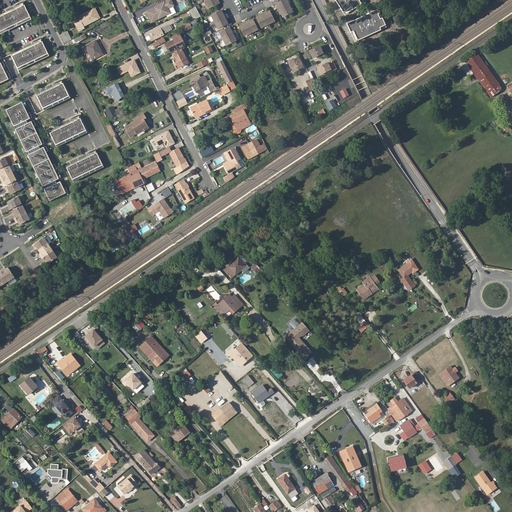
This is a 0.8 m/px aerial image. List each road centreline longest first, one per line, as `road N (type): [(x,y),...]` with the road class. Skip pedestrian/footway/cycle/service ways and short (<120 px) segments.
road 1 (unclassified): [(0,370),(511,21)]
road 2 (residential): [(477,309),(184,511)]
road 3 (tertiary): [(482,273),(393,148),(317,0)]
road 4 (residential): [(210,187),(118,0)]
road 5 (unknown): [(240,472),(141,350),(147,332)]
road 6 (residential): [(0,100),(61,60),(36,0)]
road 7 (unknown): [(408,356),(477,458)]
